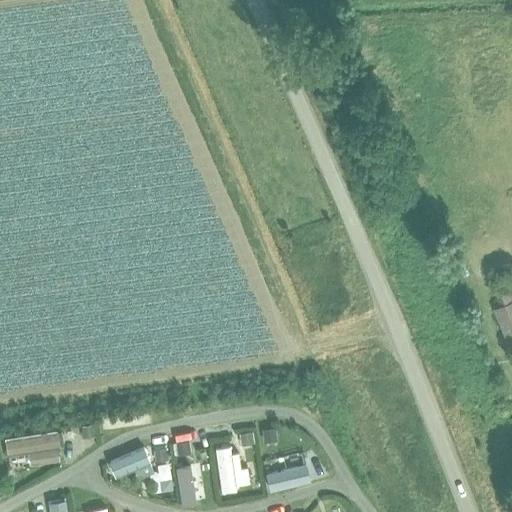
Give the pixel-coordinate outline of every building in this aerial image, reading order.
[(511,302),(494,309),(508,344),(511,342),(511,302)] [(94,423),(82,425),(84,436),(95,435),(94,423)] [(275,427),(263,428),(264,440),(276,439),(275,427)] [(60,430),(6,438),(9,457),(31,453),(33,465),(62,460),(60,448),(62,448),(60,430)] [(252,431),(239,433),(241,445),(254,442),(252,431)] [(188,440),(176,442),(178,455),(190,453),(188,440)] [(102,459),(109,475),(149,458),(142,441),(102,459)] [(248,484),(244,461),(237,462),(234,441),(212,444),(218,488),(248,484)] [(166,448),(155,449),(157,460),(167,459),(166,448)] [(260,468),(264,488),(310,478),(305,458),(260,468)] [(179,500),(196,497),(189,461),(173,464),(179,500)] [(171,477),(159,479),(161,490),(172,489),(171,477)] [(47,511),(63,511),(61,496),(45,499),(47,511)] [(105,511),(105,503),(89,505),(89,511),(105,511)]
